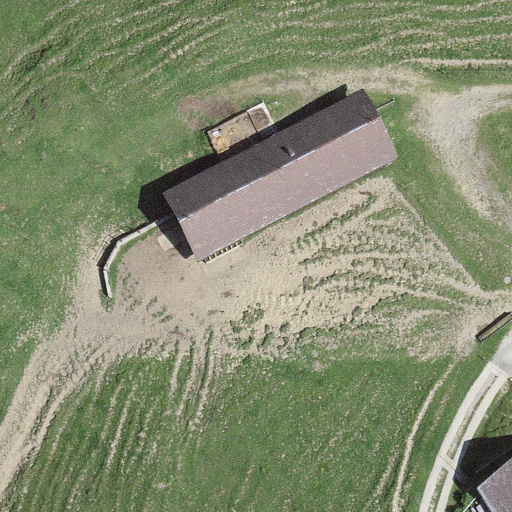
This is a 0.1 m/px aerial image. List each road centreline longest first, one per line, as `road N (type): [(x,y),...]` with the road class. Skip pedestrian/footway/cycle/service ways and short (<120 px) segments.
road 1 (track): [(0,454),(100,319),(90,245),(142,165),(216,98),(353,74),(384,74),(450,101),(511,97)]
road 2 (track): [(435,511),(447,463),(511,353)]
road 3 (track): [(450,101),(495,196),(511,214)]
